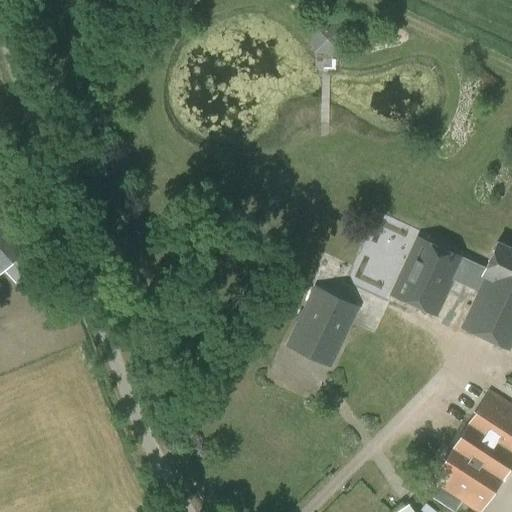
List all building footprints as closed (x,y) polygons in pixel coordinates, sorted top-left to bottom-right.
[(316,52),(347,52),(347,26),(316,26),(316,52)] [(0,225),(0,272),(31,244),(7,219),(0,225)] [(476,291),(483,277),(481,276),(484,269),(415,236),(388,293),(434,314),(451,279),(476,291)] [(511,249),(496,243),(484,269),(481,276),(511,289),(511,249)] [(7,271),(0,275),(0,281),(6,291),(16,284),(7,271)] [(511,340),(511,289),(483,277),(476,291),(460,326),(508,349),(511,340)] [(329,367),(359,307),(315,285),(286,346),(329,367)] [(431,480),(438,485),(430,497),(453,511),(454,511),(462,502),(476,511),(479,511),(511,461),(511,405),(488,391),(441,464),(431,480)]
